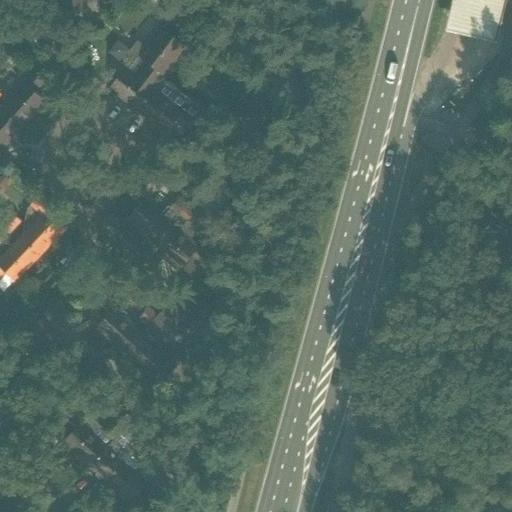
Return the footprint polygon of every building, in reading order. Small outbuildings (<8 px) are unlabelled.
[(85,0),(60,0),(61,11),(86,9),(85,0)] [(492,45),(502,0),(458,0),(451,36),(492,45)] [(125,68),(109,89),(138,111),(154,90),(186,47),(161,27),(139,56),(146,62),(135,76),(125,68)] [(25,84),(1,110),(20,128),(45,101),(35,92),(45,81),(34,71),(24,83),(25,84)] [(182,112),(154,90),(138,111),(166,133),(174,122),(186,131),(198,116),(186,107),(182,112)] [(0,150),(20,128),(1,110),(0,111),(0,150)] [(214,146),(211,152),(215,157),(215,164),(221,167),(234,155),(234,149),(230,147),(214,146)] [(135,188),(125,198),(136,209),(127,218),(154,243),(171,223),(145,199),(146,198),(158,186),(146,176),(135,188)] [(65,229),(54,219),(59,214),(40,195),(30,206),(41,216),(21,237),(40,255),(65,229)] [(179,199),(171,208),(179,215),(187,206),(179,199)] [(187,206),(179,215),(186,222),(187,222),(192,216),(195,213),(187,206)] [(12,214),(5,221),(15,231),(22,223),(12,214)] [(171,223),(154,243),(180,267),(191,277),(202,265),(212,255),(200,243),(197,247),(189,240),(202,226),(192,216),(187,222),(186,222),(178,230),(171,223)] [(15,231),(5,221),(0,226),(0,231),(7,239),(15,231)] [(15,281),(40,255),(21,237),(0,259),(0,278),(6,272),(15,281)] [(104,297),(94,308),(105,318),(96,328),(123,352),(141,332),(114,309),(115,307),(104,297)] [(141,332),(123,352),(149,376),(158,366),(168,375),(177,365),(172,361),(160,350),(193,315),(176,301),(172,305),(169,302),(161,311),(148,324),(141,332)] [(153,304),(140,317),(148,324),(161,311),(153,304)] [(73,409),(61,422),(72,432),(63,442),(90,466),(107,447),(132,420),(121,410),(104,429),(88,415),(84,419),(73,409)] [(107,447),(90,466),(116,491),(125,481),(139,493),(147,484),(134,471),(124,462),(107,447)]
